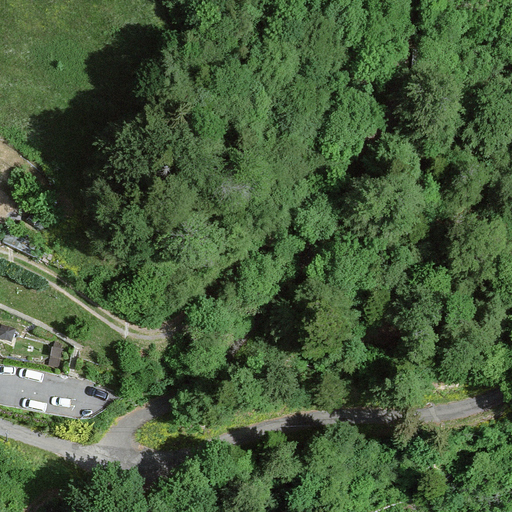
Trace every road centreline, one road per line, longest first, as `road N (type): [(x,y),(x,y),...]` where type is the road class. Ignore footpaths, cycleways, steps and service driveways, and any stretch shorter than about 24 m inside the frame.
road 1 (track): [(112,462),(125,430),(209,371),(395,149),(412,0)]
road 2 (unclassified): [(511,393),(459,414),(301,424),(151,466),(112,462),(0,424)]
road 3 (track): [(0,250),(125,328),(172,330),(403,92)]
